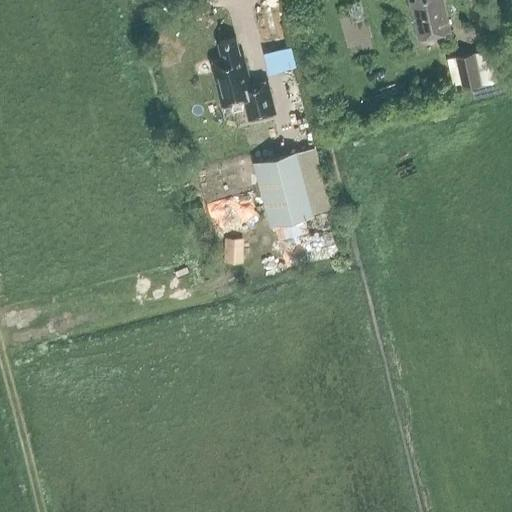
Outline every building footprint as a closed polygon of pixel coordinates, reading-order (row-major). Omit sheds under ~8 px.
[(418,40),(450,32),(444,0),(417,0),(410,2),(418,40)] [(249,119),(275,113),(267,80),(251,84),(243,53),(240,54),(236,38),(218,43),(222,58),(210,62),(222,106),(244,100),(249,119)] [(295,44),(268,51),(274,72),(301,65),(295,44)] [(476,53),(483,84),(498,80),(491,49),(476,53)] [(456,57),(463,89),(482,84),(475,53),(456,57)] [(298,151),(297,150),(253,162),(270,224),(331,207),(315,146),(298,151)] [(243,238),(225,238),(224,263),(243,263),(243,238)]
